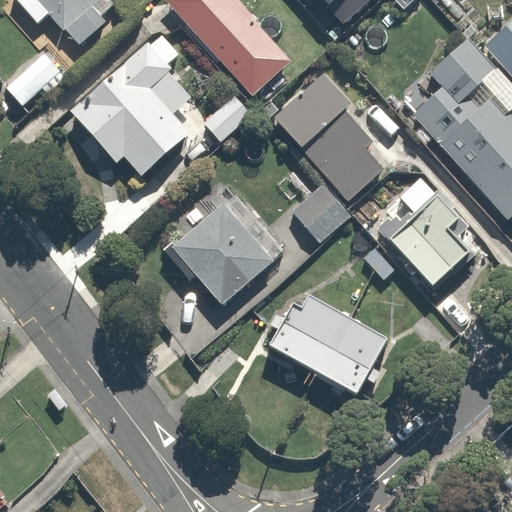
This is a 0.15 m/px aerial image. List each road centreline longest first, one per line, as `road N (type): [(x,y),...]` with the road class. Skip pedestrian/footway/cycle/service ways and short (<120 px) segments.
road 1 (residential): [(0,247),(205,511)]
road 2 (residential): [(339,511),(511,357)]
